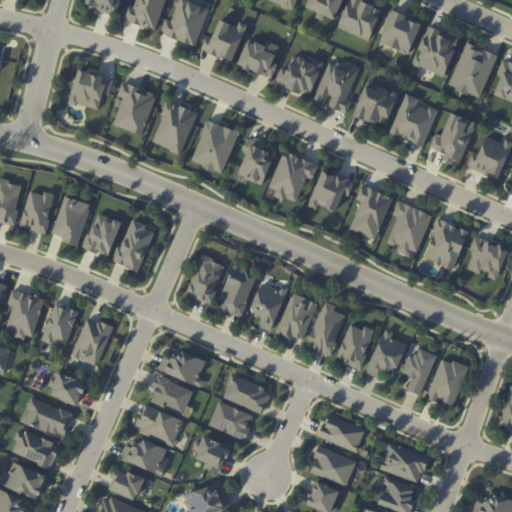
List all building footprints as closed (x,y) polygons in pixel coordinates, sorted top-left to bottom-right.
[(120,0),(85,0),(84,6),(116,15),(121,0),(120,0)] [(136,0),(134,7),(128,5),(123,19),(156,30),(165,0),(136,0)] [(196,45),(209,4),(196,0),(178,0),(172,21),(166,19),(161,34),(196,45)] [(269,0),(294,10),(297,0),(269,0)] [(342,0),(308,0),(306,7),(317,12),(315,17),(323,20),(325,15),(335,19),(342,0)] [(367,0),(348,0),(338,28),(370,40),(382,6),(367,0)] [(393,10),(379,42),(408,54),(422,23),(393,10)] [(233,61),(247,25),(239,21),(237,27),(220,19),(212,38),(207,35),(201,48),(233,61)] [(445,75),(458,37),(428,27),(414,65),(445,75)] [(280,46),(266,40),(264,45),(248,38),(237,64),(271,78),(277,64),(273,62),(280,46)] [(498,55),(467,42),(448,86),(480,98),(498,55)] [(312,94),(323,61),(316,59),(315,62),(292,55),(288,69),(281,67),(276,82),(312,94)] [(358,70),(329,59),(314,98),(321,101),(324,95),(332,98),(329,106),(347,112),(351,100),(347,98),(358,70)] [(494,95),(511,101),(511,63),(502,59),(497,74),(501,75),(494,95)] [(99,110),(103,93),(109,94),(113,79),(78,69),(69,102),(99,110)] [(143,134),(156,93),(122,82),(115,106),(119,107),(113,125),(143,134)] [(387,127),(398,92),(365,82),(355,116),(387,127)] [(437,111),(417,103),(419,99),(405,93),(390,132),(424,146),(437,111)] [(152,142),(181,154),(198,112),(169,101),(152,142)] [(476,123),(451,112),(442,135),(436,133),(430,147),(445,154),(443,158),(459,165),(476,123)] [(239,131),(207,120),(192,162),(223,173),(239,131)] [(261,185),(274,154),(263,150),(266,143),(249,135),(242,150),(247,152),(238,174),(261,185)] [(511,145),(511,140),(505,138),(503,143),(486,136),(478,153),(473,151),(467,166),(498,179),(511,145)] [(297,202),(306,177),(313,180),(318,164),(283,151),(269,191),(297,202)] [(354,181),(322,169),(308,206),(317,209),(318,205),(336,211),(343,193),(349,196),(354,181)] [(23,185),(0,179),(0,221),(13,224),(23,185)] [(350,229),(376,239),(393,197),(362,185),(356,199),(361,201),(350,229)] [(20,226),(45,233),(55,194),(44,191),(44,194),(30,191),(20,226)] [(92,204),(64,196),(52,235),(79,244),(92,204)] [(417,252),(432,215),(398,201),(393,215),(398,217),(388,241),(399,246),(397,250),(407,255),(409,249),(417,252)] [(85,249),(110,256),(121,221),(95,213),(85,249)] [(453,269),(469,231),(439,219),(423,257),(453,269)] [(115,262),(139,271),(154,230),(130,221),(115,262)] [(508,249),(474,237),(469,250),(473,251),(467,269),(481,274),(481,273),(497,279),(508,249)] [(225,264),(202,255),(187,293),(210,302),(225,264)] [(240,316),(258,275),(235,266),(217,307),(240,316)] [(286,287),(280,285),(279,289),(261,284),(252,315),(261,318),(258,327),(273,331),(286,287)] [(6,328),(14,330),(13,334),(33,340),(45,298),(13,288),(8,304),(13,305),(6,328)] [(318,303),(293,292),(277,331),(302,342),(318,303)] [(42,340),(52,343),(53,340),(66,345),(79,310),(56,301),(42,340)] [(307,346),(331,355),(345,315),(334,311),(336,305),(323,301),(307,346)] [(72,355),(98,366),(113,327),(88,317),(72,355)] [(336,359),(360,368),(375,330),(364,326),(363,329),(349,324),(336,359)] [(406,344),(391,338),(393,332),(384,329),(368,373),(379,377),(381,369),(394,374),(406,344)] [(11,349),(0,346),(0,373),(4,375),(11,349)] [(437,356),(418,348),(414,359),(409,357),(402,373),(412,377),(407,389),(420,395),(437,356)] [(202,386),(204,379),(200,378),(206,360),(182,351),(180,356),(173,353),(171,359),(164,356),(158,371),(202,386)] [(468,367),(442,358),(427,398),(438,402),(439,400),(454,405),(468,367)] [(58,373),(56,379),(53,378),(48,396),(80,405),(86,381),(58,373)] [(263,413),(272,391),(232,374),(223,397),(263,413)] [(194,390),(157,375),(151,388),(155,390),(150,401),(184,415),(194,390)] [(500,426),(511,429),(511,387),(509,387),(500,426)] [(31,396),(21,420),(64,438),(74,414),(31,396)] [(251,427),(247,426),(252,414),(218,401),(209,426),(246,440),(251,427)] [(134,428),(173,446),(185,421),(145,403),(134,428)] [(365,429),(328,413),(318,436),(356,452),(365,429)] [(20,429),(11,451),(51,469),(61,446),(20,429)] [(220,474),(231,448),(203,437),(195,458),(206,462),(204,468),(220,474)] [(168,449),(136,438),(132,448),(125,445),(120,460),(159,474),(168,449)] [(428,456),(389,442),(380,469),(419,483),(428,456)] [(311,472),(346,487),(357,461),(318,445),(314,456),(317,458),(311,472)] [(47,475),(12,463),(4,487),(39,498),(47,475)] [(108,489),(138,501),(147,478),(118,466),(108,489)] [(379,504),(402,511),(410,511),(415,500),(410,499),(415,486),(387,477),(379,504)] [(327,511),(331,511),(340,491),(316,481),(306,503),(327,511)] [(215,511),(232,507),(228,493),(220,496),(218,489),(211,492),(209,486),(184,493),(190,511),(186,511),(215,511)] [(0,511),(22,511),(27,499),(0,489),(0,511)] [(511,511),(511,500),(487,492),(483,503),(476,501),(472,511),(511,511)] [(144,511),(110,497),(108,501),(101,498),(97,508),(98,509),(96,511),(144,511)]
